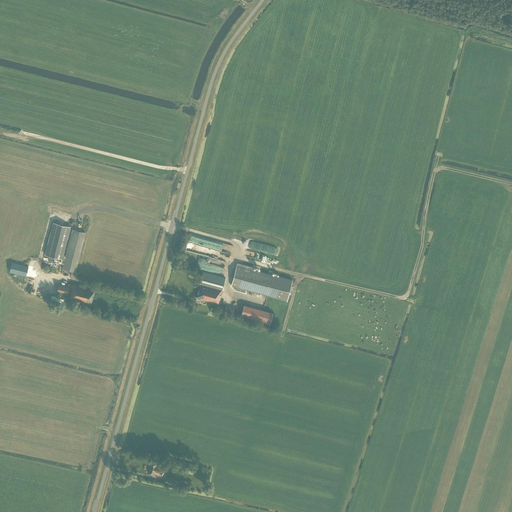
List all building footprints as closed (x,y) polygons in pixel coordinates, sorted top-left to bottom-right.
[(72,229),(66,255),(63,255),(70,227),(52,222),(44,254),(61,259),(60,263),(63,264),(62,269),(68,270),(66,275),(71,276),(76,278),(77,272),(75,272),(85,233),(72,229)] [(26,276),(28,267),(12,262),(9,272),(15,273),(13,279),(19,281),(17,287),(23,288),(24,282),(26,276)] [(271,274),(237,265),(231,286),(265,295),(286,301),(292,280),(271,274)] [(220,300),(225,278),(203,272),(196,298),(218,304),(219,299),(220,300)] [(69,298),(91,304),(95,290),(73,284),(72,285),(68,284),(68,287),(59,284),(57,290),(68,293),(69,288),(71,288),(70,294),(71,294),(69,298)] [(63,298),(51,295),(50,300),(62,303),(63,298)] [(263,310),(243,305),(240,316),(259,322),(263,310)] [(162,475),(164,467),(156,465),(156,463),(151,462),(148,473),(155,475),(155,473),(158,474),(159,474),(162,475)] [(178,480),(173,479),(166,477),(165,483),(172,484),(177,485),(178,480)]
